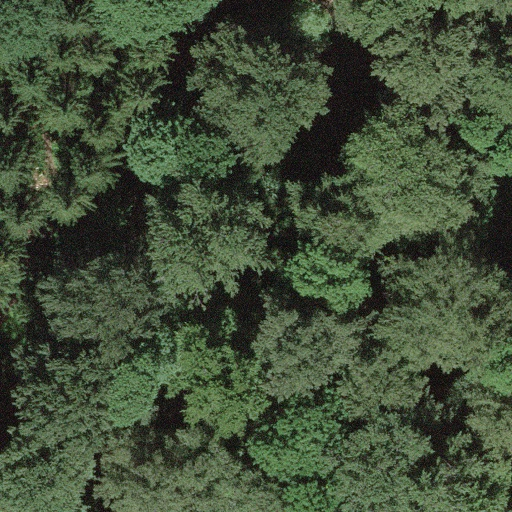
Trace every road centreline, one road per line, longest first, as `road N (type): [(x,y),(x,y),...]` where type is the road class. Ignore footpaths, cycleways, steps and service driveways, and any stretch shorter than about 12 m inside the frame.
road 1 (track): [(225,0),(0,294)]
road 2 (track): [(330,0),(511,165)]
